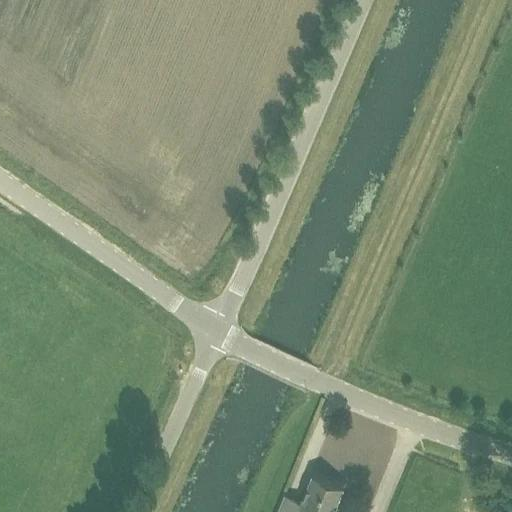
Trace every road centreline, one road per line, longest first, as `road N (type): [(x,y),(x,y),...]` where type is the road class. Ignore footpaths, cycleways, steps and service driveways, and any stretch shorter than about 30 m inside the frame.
road 1 (track): [(325,387),(489,0)]
road 2 (tertiary): [(216,332),(361,0)]
road 3 (tertiary): [(216,332),(0,175)]
road 4 (tertiary): [(307,379),(511,454)]
road 5 (tertiary): [(136,511),(216,332)]
